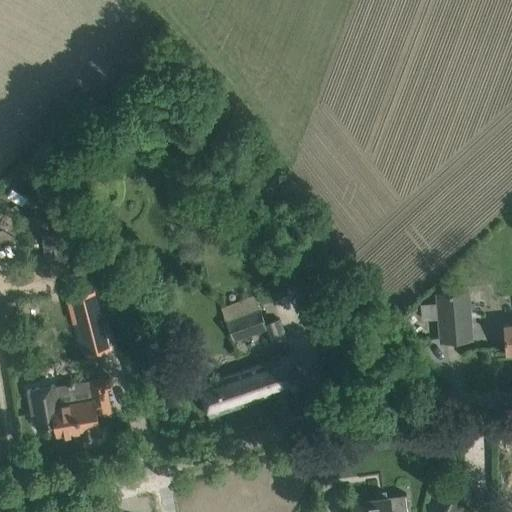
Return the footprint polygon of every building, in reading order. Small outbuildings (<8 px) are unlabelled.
[(65,230),(41,234),(45,258),(68,255),(65,230)] [(32,279),(26,262),(10,268),(16,284),(32,279)] [(108,349),(93,290),(66,297),(73,322),(76,321),(85,355),(108,349)] [(468,292),(437,294),(440,341),(471,339),(468,292)] [(223,309),(234,339),(266,328),(255,298),(223,309)] [(14,299),(5,301),(7,314),(17,313),(14,299)] [(511,323),(503,325),(505,352),(511,351),(511,323)] [(288,355),(198,385),(209,416),(298,386),(288,355)] [(120,422),(121,422),(118,409),(132,407),(127,383),(132,382),(129,368),(109,372),(113,392),(78,399),(74,379),(47,384),(52,409),(56,408),(58,421),(75,418),(77,431),(100,426),(101,432),(121,428),(120,422)] [(407,511),(405,494),(351,501),(352,511),(407,511)] [(470,511),(451,501),(444,511),(470,511)]
